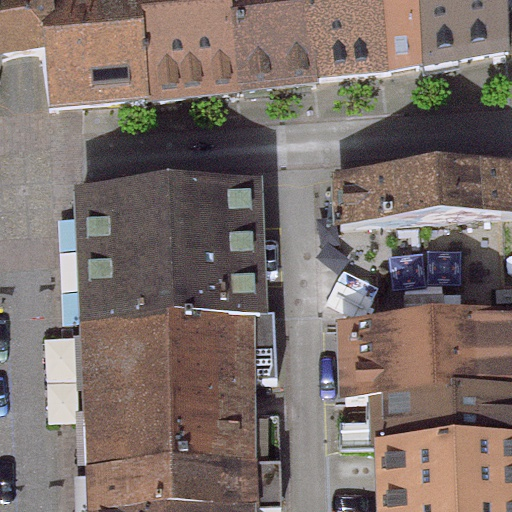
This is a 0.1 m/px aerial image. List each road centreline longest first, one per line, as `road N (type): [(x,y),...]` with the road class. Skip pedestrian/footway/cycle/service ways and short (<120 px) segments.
road 1 (residential): [(294,143),(313,511)]
road 2 (residential): [(22,206),(31,511)]
road 3 (residential): [(294,143),(20,165)]
road 4 (residential): [(511,131),(294,143)]
road 5 (residential): [(5,0),(20,165)]
